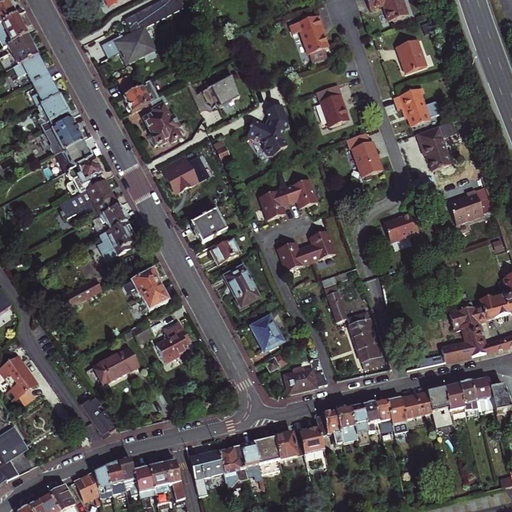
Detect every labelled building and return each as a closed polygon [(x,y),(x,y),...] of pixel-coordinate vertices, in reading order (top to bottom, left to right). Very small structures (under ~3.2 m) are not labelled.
[(183,10),(177,0),(163,0),(123,21),(131,36),(123,40),(121,36),(100,47),(107,61),(121,53),(123,57),(121,58),(122,61),(125,60),(126,64),(124,65),(125,67),(143,57),(143,56),(154,50),(144,30),(183,10)] [(105,0),(110,9),(126,0),(105,0)] [(405,16),(399,0),(362,0),(368,13),(381,8),(386,23),(405,16)] [(0,25),(16,17),(8,2),(0,6),(0,25)] [(317,16),(314,17),(321,36),(324,35),(317,16)] [(27,37),(16,17),(0,25),(0,45),(2,50),(7,47),(27,37)] [(314,17),(294,25),(306,56),(307,55),(309,63),(324,58),(321,50),(326,48),(321,36),(314,17)] [(13,70),(38,57),(27,37),(7,47),(12,57),(7,60),(13,70)] [(424,68),(414,42),(394,49),(403,75),(424,68)] [(31,86),(48,77),(38,57),(13,70),(18,80),(26,76),(31,86)] [(32,99),(37,108),(59,96),(48,77),(31,86),(37,96),(32,99)] [(127,77),(117,82),(124,96),(134,90),(127,77)] [(230,79),(205,91),(215,111),(240,99),(230,79)] [(123,99),(131,115),(149,105),(158,100),(148,82),(144,85),(145,87),(136,92),(134,90),(124,96),(125,98),(123,99)] [(397,92),(399,98),(408,94),(406,88),(397,92)] [(339,115),(330,89),(310,97),(323,132),(341,125),(338,116),(339,115)] [(399,98),(393,100),(397,113),(401,111),(403,110),(407,120),(410,129),(429,122),(427,119),(439,115),(434,103),(423,107),(419,96),(422,95),(420,90),(408,94),(399,98)] [(52,130),(71,120),(59,96),(37,108),(40,115),(43,114),(48,122),(40,127),(44,135),(52,130)] [(143,120),(151,136),(149,137),(154,147),(156,146),(157,147),(160,145),(160,146),(168,142),(169,144),(179,139),(174,129),(178,127),(173,117),(169,119),(162,106),(167,103),(163,97),(158,100),(149,105),(153,113),(148,115),(149,117),(143,120)] [(254,140),(259,142),(264,150),(262,151),(267,159),(271,160),(278,155),(278,154),(286,149),(282,142),(280,139),(280,138),(283,132),(288,130),(280,107),(265,113),(267,118),(269,123),(266,130),(262,128),(251,123),(247,131),(249,132),(245,139),(253,143),(254,140)] [(71,120),(52,130),(58,142),(50,147),(55,157),(64,152),(83,142),(71,120)] [(450,123),(415,136),(419,147),(423,157),(426,156),(427,155),(429,161),(433,172),(450,166),(441,140),(455,135),(450,123)] [(361,180),(382,173),(368,134),(361,137),(343,143),(347,152),(350,151),(361,180)] [(83,142),(64,152),(73,169),(67,172),(68,174),(68,177),(69,179),(72,180),(80,195),(104,182),(83,142)] [(224,167),(231,164),(223,142),(215,145),(224,167)] [(186,165),(182,158),(160,170),(175,197),(197,185),(208,179),(198,166),(197,159),(186,165)] [(295,203),(298,211),(315,205),(307,181),(282,190),(288,206),(295,203)] [(104,182),(80,195),(57,207),(65,220),(75,214),(79,220),(91,213),(95,221),(118,208),(104,182)] [(266,223),(284,216),(281,208),(288,206),(282,190),(258,199),(266,223)] [(468,197),(448,205),(456,226),(484,216),(475,192),(467,195),(468,197)] [(118,208),(95,221),(86,225),(89,230),(87,231),(92,239),(103,233),(104,235),(126,223),(118,208)] [(201,246),(226,232),(215,212),(190,226),(201,246)] [(419,235),(411,214),(398,219),(399,221),(384,226),(391,245),(419,235)] [(137,243),(126,223),(104,235),(98,238),(110,261),(126,252),(125,249),(137,243)] [(325,233),(308,240),(311,248),(304,251),(309,265),(334,256),(325,233)] [(238,256),(231,243),(211,254),(218,267),(238,256)] [(285,274),(309,265),(304,251),(297,253),(294,245),(276,251),(285,274)] [(258,299),(241,268),(222,279),(226,288),(228,287),(240,309),(258,299)] [(319,272),(322,282),(330,279),(330,277),(334,276),(332,268),(319,272)] [(139,299),(140,299),(159,288),(158,287),(160,286),(152,272),(123,288),(126,295),(135,290),(139,299)] [(472,312),(476,325),(511,314),(511,339),(484,349),(486,355),(511,347),(511,277),(503,281),(507,293),(503,295),(501,298),(492,301),(491,299),(479,302),(481,309),(472,312)] [(63,299),(68,309),(102,291),(97,281),(63,299)] [(336,323),(347,320),(336,287),(325,291),(336,323)] [(167,304),(159,288),(140,299),(149,314),(167,304)] [(0,315),(10,309),(0,294),(0,315)] [(441,351),(444,365),(486,355),(484,349),(476,325),(472,312),(472,309),(448,317),(452,331),(457,330),(458,333),(461,332),(465,345),(441,351)] [(365,314),(347,320),(364,372),(383,366),(365,314)] [(282,344),(269,319),(251,329),(264,353),(282,344)] [(153,337),(146,324),(131,332),(138,345),(153,337)] [(164,365),(189,352),(185,345),(189,343),(178,324),(163,332),(167,341),(155,347),(164,365)] [(103,387),(137,368),(128,350),(93,369),(103,387)] [(278,369),(273,360),(264,365),(269,373),(278,369)] [(311,372),(297,375),(283,378),(287,396),(326,386),(317,361),(309,363),(310,367),(311,372)] [(23,397),(24,396),(22,393),(29,388),(11,362),(0,369),(0,387),(4,394),(0,396),(7,407),(12,404),(17,412),(28,404),(23,397)] [(470,384),(475,403),(485,401),(488,413),(494,411),(489,391),(487,381),(470,384)] [(470,384),(458,387),(464,414),(476,411),(475,403),(470,384)] [(464,414),(458,387),(443,390),(450,420),(465,417),(464,414)] [(489,391),(494,411),(498,428),(503,427),(500,418),(499,416),(498,413),(510,411),(502,388),(489,391)] [(451,427),(450,420),(443,390),(426,394),(431,416),(434,431),(451,427)] [(431,416),(426,394),(399,400),(404,422),(431,416)] [(92,397),(79,406),(79,407),(98,433),(102,438),(108,434),(109,436),(110,435),(116,430),(92,397)] [(386,403),(393,433),(393,436),(407,433),(404,422),(399,400),(386,403)] [(386,403),(374,406),(380,432),(381,436),(393,433),(386,403)] [(380,432),(374,406),(361,409),(367,434),(367,435),(380,432)] [(355,437),(367,434),(361,409),(349,412),(355,434),(355,437)] [(355,434),(349,412),(334,415),(342,446),(353,443),(351,435),(355,434)] [(317,430),(320,440),(329,437),(332,448),(342,446),(334,415),(315,419),(317,430)] [(303,458),(323,453),(320,440),(317,430),(298,435),(303,456),(303,458)] [(10,456),(19,450),(16,446),(21,443),(14,431),(0,440),(0,473),(8,481),(18,476),(10,456)] [(98,433),(98,434),(103,441),(111,436),(110,435),(109,436),(108,434),(102,438),(98,433)] [(303,456),(298,435),(274,441),(279,462),(303,456)] [(255,443),(253,446),(261,477),(279,472),(277,463),(279,462),(274,441),(271,439),(264,440),(264,443),(262,443),(260,441),(255,443)] [(261,477),(253,446),(239,449),(244,470),(252,468),(255,482),(259,482),(259,484),(263,484),(261,477)] [(247,481),(244,470),(239,449),(218,454),(223,475),(226,487),(229,489),(236,482),(239,483),(247,481)] [(202,480),(223,475),(218,454),(189,461),(195,487),(198,498),(206,496),(203,485),(202,480)] [(131,461),(118,465),(128,504),(134,503),(136,511),(141,511),(143,511),(140,501),(134,474),(131,461)] [(182,494),(175,464),(162,467),(168,494),(173,493),(173,496),(175,503),(184,501),(182,494)] [(118,465),(105,470),(111,496),(112,499),(122,496),(123,499),(121,499),(124,511),(129,511),(128,504),(118,465)] [(154,497),(168,494),(162,467),(148,470),(154,497)] [(111,496),(105,470),(94,475),(99,497),(99,499),(111,496)] [(134,474),(140,501),(155,498),(154,497),(148,470),(134,474)] [(99,497),(94,475),(75,484),(85,504),(99,497)] [(502,489),(511,487),(511,486),(511,480),(500,483),(502,489)] [(77,511),(64,489),(49,497),(57,511),(77,511)] [(451,502),(468,498),(467,492),(450,497),(451,502)] [(168,494),(154,497),(155,498),(157,507),(171,503),(168,494)] [(37,504),(41,511),(57,511),(49,497),(37,504)]
